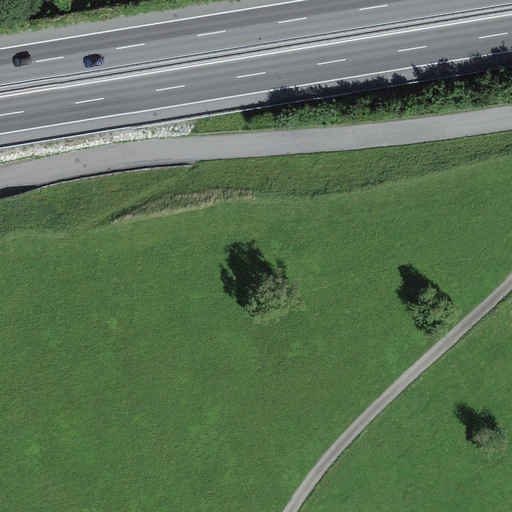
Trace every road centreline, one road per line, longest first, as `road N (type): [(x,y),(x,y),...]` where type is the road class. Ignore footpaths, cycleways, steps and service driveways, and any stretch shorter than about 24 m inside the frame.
road 1 (motorway): [(0,113),(511,30)]
road 2 (residential): [(0,180),(124,154),(511,117)]
road 3 (motorway): [(395,0),(0,61)]
